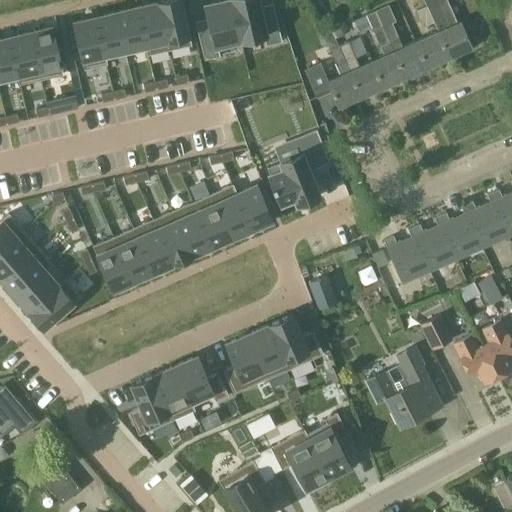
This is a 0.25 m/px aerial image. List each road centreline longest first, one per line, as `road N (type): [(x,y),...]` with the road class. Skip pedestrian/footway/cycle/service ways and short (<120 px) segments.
road 1 (residential): [(511,153),(427,193),(402,192),(375,138),(380,117),(511,60)]
road 2 (residential): [(63,386),(268,296)]
road 3 (residential): [(369,511),(511,436)]
road 4 (residential): [(153,511),(64,408),(63,386)]
road 5 (residential): [(268,296),(246,242),(327,207)]
